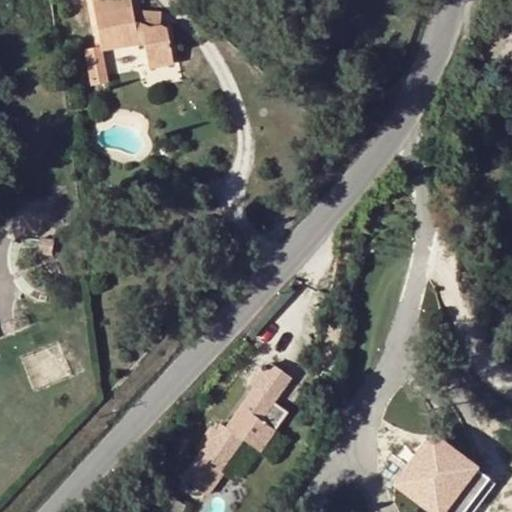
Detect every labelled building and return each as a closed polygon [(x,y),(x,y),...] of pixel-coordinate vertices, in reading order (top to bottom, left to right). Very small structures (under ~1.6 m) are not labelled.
[(91,0),(100,46),(101,49),(139,43),(144,46),(149,68),(173,63),(168,31),(161,28),(150,29),(136,23),(131,0),(91,0)] [(92,84),(108,82),(101,49),(100,46),(86,48),(92,84)] [(251,384),(258,389),(230,426),(224,422),(221,426),(211,440),(184,475),(208,492),(224,471),(238,481),(262,450),(290,412),(275,401),(293,377),(266,377),(260,372),(251,384)] [(206,436),(211,440),(221,426),(216,422),(206,436)] [(428,431),(387,480),(425,511),(455,511),(484,478),(428,431)]
